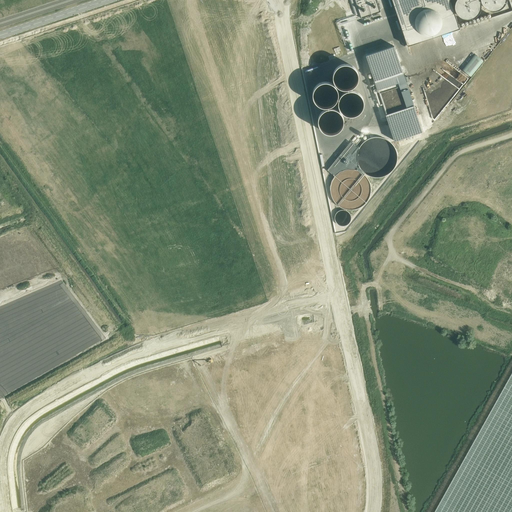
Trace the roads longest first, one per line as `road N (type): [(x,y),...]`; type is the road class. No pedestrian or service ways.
road 1 (unclassified): [(7,511),(8,429),(36,400),(144,342),(336,291)]
road 2 (unclassified): [(294,0),(298,82),(336,291)]
road 3 (unclassified): [(336,291),(358,394),(366,511)]
